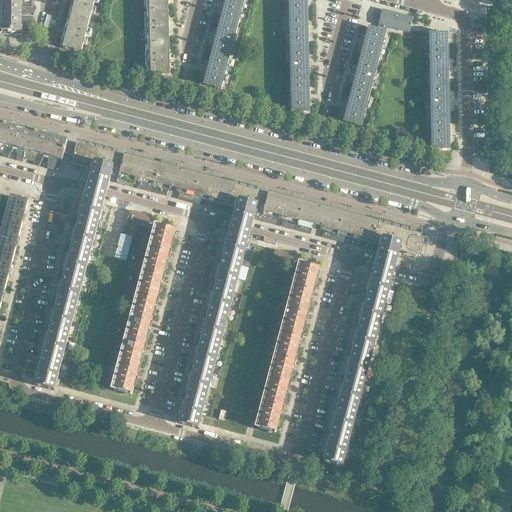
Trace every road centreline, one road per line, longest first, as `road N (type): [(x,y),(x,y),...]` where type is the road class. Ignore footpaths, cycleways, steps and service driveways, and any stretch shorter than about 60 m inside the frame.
road 1 (secondary): [(462,183),(428,181),(0,63)]
road 2 (secondary): [(0,98),(420,205),(454,221)]
road 3 (residential): [(151,423),(295,458),(348,257)]
road 4 (residential): [(55,181),(15,383),(151,423)]
road 5 (residential): [(205,217),(151,423)]
road 6 (residential): [(462,183),(463,24),(433,9)]
road 7 (residential): [(205,217),(348,257)]
road 8 (residential): [(348,257),(431,276),(454,221)]
